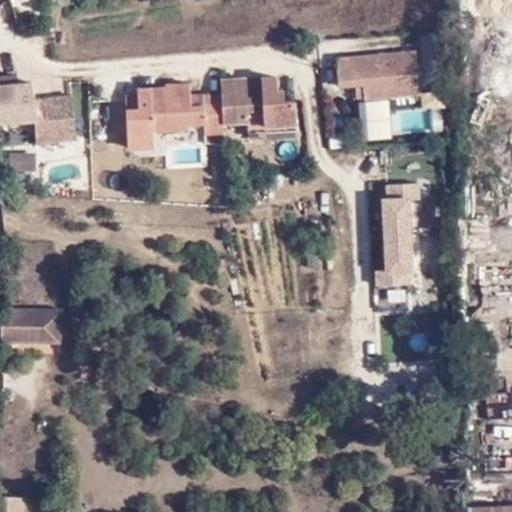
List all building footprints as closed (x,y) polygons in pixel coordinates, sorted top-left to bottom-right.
[(361,88),(361,101),(385,100),(415,99),(412,57),(335,62),(337,88),(350,88),(361,88)] [(27,74),(0,76),(0,121),(36,119),(31,81),(41,81),(39,67),(27,68),(27,74)] [(220,79),(220,98),(222,121),(249,121),(250,130),(268,130),(268,123),(301,122),(299,101),(288,101),(286,88),(280,88),(280,77),(264,77),(265,92),(249,92),(247,79),(220,79)] [(361,101),(361,88),(350,88),(351,102),(361,101)] [(222,121),(220,98),(188,97),(188,89),(165,89),(164,94),(137,94),(137,110),(126,110),(126,152),(154,152),(160,150),(188,150),(189,133),(202,134),(202,140),(223,141),(222,121)] [(386,113),(385,100),(361,101),(362,113),(386,113)] [(46,105),(48,123),(69,121),(68,105),(46,105)] [(398,132),(444,129),(442,106),(397,109),(398,132)] [(69,121),(48,123),(35,124),(36,139),(70,136),(69,121)] [(302,137),(301,122),(268,123),(268,130),(250,130),(250,139),(302,137)] [(381,282),(415,280),(409,179),(375,181),(381,282)] [(34,306),(0,305),(0,338),(53,339),(55,308),(34,306)] [(55,464),(45,464),(44,478),(55,478),(55,464)] [(508,472),(478,473),(478,494),(509,494),(508,472)] [(0,511),(15,511),(17,496),(0,494),(0,511)] [(28,511),(29,496),(17,496),(15,511),(28,511)]
